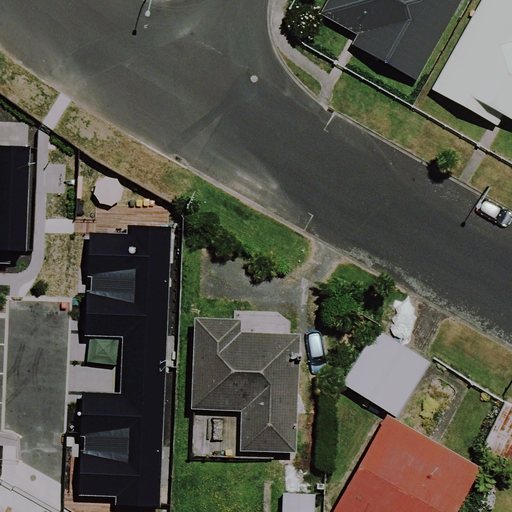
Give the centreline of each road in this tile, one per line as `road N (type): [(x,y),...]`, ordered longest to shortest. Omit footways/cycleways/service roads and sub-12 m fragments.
road 1 (unclassified): [(511,276),(180,93)]
road 2 (unclassified): [(180,93),(38,0)]
